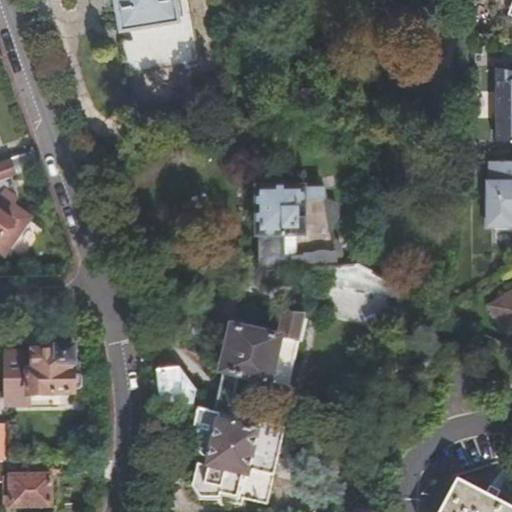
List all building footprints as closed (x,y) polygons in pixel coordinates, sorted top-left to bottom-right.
[(119,0),(126,36),(131,71),(187,62),(193,61),(203,59),(195,10),(183,12),(180,0),(119,0)] [(180,0),(183,12),(195,10),(193,0),(180,0)] [(511,71),(496,69),(497,137),(511,137),(511,71)] [(18,171),(12,155),(0,158),(0,244),(7,251),(37,215),(18,202),(21,192),(14,172),(18,171)] [(511,161),(488,161),(487,226),(511,226),(511,161)] [(257,187),(254,267),(301,266),(300,254),(331,253),(332,265),(341,257),(339,245),(330,239),(327,219),(333,213),(331,200),(324,199),(323,194),(299,194),(299,187),(257,187)] [(300,254),(301,266),(332,265),(331,253),(300,254)] [(395,294),(398,286),(357,264),(339,265),(342,278),(395,294)] [(226,411),(232,413),(241,373),(289,385),(307,311),(287,311),(282,335),(237,325),(217,409),(226,411)] [(75,344),(57,344),(56,348),(7,348),(7,369),(16,370),(16,392),(74,393),(75,344)] [(162,397),(185,402),(187,396),(188,393),(181,367),(160,366),(162,397)] [(7,392),(16,392),(16,370),(7,369),(7,392)] [(225,417),(209,462),(244,475),(260,430),(225,417)] [(8,424),(0,423),(0,457),(9,457),(8,424)] [(9,457),(0,457),(0,482),(9,482),(9,504),(52,506),(53,473),(40,472),(41,457),(28,457),(9,457)] [(511,511),(511,499),(462,472),(438,511),(511,511)]
